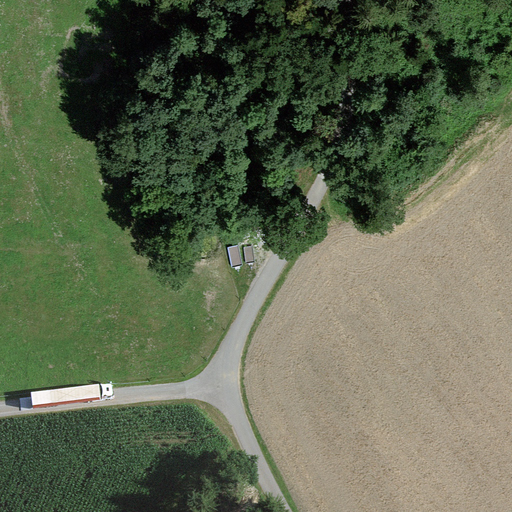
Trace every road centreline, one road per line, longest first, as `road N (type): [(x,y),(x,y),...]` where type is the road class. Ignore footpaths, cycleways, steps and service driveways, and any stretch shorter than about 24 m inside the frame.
road 1 (track): [(277,511),(217,392),(229,329),(312,195),(353,35),(351,0)]
road 2 (track): [(0,409),(217,392)]
